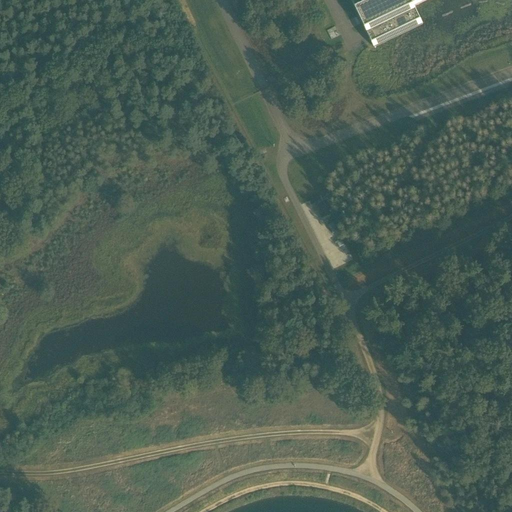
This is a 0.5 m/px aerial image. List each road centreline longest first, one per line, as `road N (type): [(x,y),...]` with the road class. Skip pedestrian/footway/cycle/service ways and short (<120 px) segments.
road 1 (track): [(0,480),(265,435),(375,436)]
road 2 (unclassified): [(365,478),(378,387),(343,299)]
road 3 (track): [(343,299),(511,219)]
road 4 (track): [(325,488),(262,490),(210,511)]
